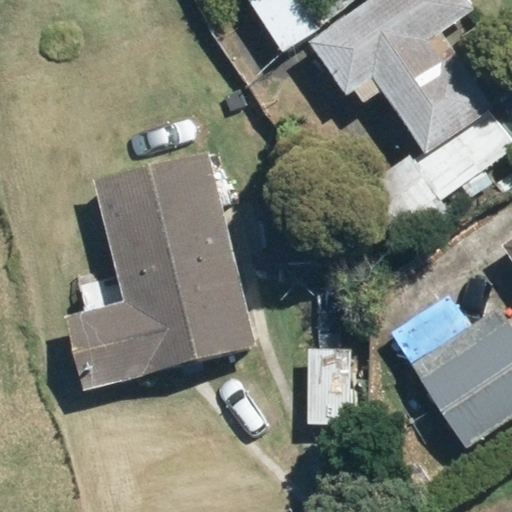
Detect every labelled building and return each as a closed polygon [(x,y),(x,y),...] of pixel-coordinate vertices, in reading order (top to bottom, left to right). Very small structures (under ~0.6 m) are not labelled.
[(302,52),(321,38),(293,0),(248,0),(240,6),(282,66),(302,52)] [(358,112),(374,101),(421,166),(495,114),(443,41),(470,23),(453,0),(363,0),(367,5),(321,38),(302,52),(344,111),(353,104),(358,112)] [(437,203),(405,161),(341,210),(373,252),(437,203)] [(253,362),(206,163),(86,191),(115,312),(65,323),(83,402),(253,362)] [(511,247),(496,259),(511,283),(511,247)] [(448,301),(385,343),(464,461),(511,429),(511,351),(500,333),(479,346),(448,301)] [(356,361),(307,360),(305,430),(354,432),(356,361)]
